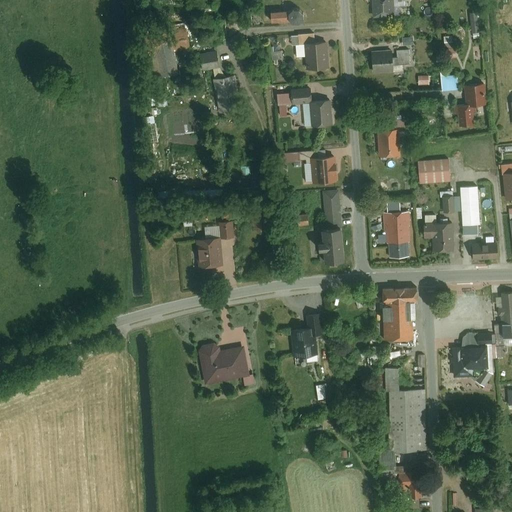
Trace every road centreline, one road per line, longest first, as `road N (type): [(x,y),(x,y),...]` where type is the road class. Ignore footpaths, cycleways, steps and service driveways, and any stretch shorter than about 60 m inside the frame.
road 1 (secondary): [(0,367),(158,309),(273,286),(363,279)]
road 2 (unclassified): [(346,0),(363,279)]
road 3 (residential): [(436,511),(427,285)]
